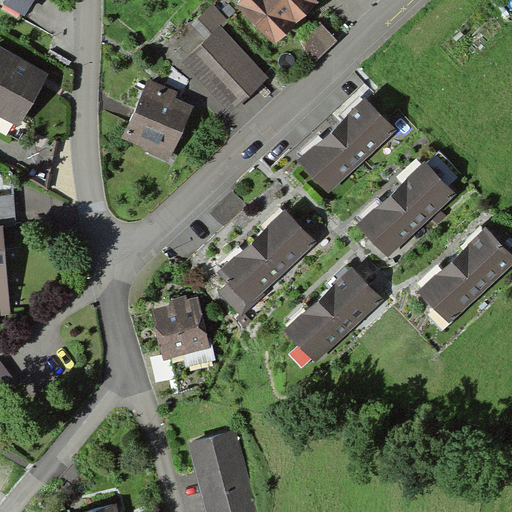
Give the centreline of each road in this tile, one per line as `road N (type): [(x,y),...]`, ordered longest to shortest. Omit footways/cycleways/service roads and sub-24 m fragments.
road 1 (residential): [(113,263),(397,0)]
road 2 (residential): [(113,263),(84,127),(87,0)]
road 3 (residential): [(173,511),(169,473),(127,369),(113,263)]
